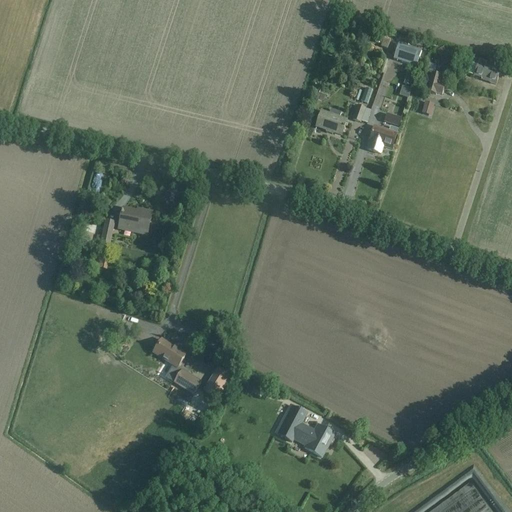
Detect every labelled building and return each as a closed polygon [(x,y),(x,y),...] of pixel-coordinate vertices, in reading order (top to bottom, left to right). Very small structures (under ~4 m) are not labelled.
[(400,45),(395,60),(418,67),(422,52),(400,45)] [(478,66),(474,78),(480,80),(480,81),(481,82),(481,81),(486,83),(495,86),(496,83),(500,73),(485,68),(486,63),(479,61),(477,66),(478,66)] [(436,95),(442,96),(445,87),(439,85),(441,77),(432,74),(426,93),(436,96),(436,95)] [(420,109),(432,112),(434,106),(422,103),(420,109)] [(353,121),(361,123),(365,109),(357,107),(353,121)] [(322,113),(317,128),(327,131),(328,130),(333,132),(333,133),(341,136),(344,130),(345,128),(344,128),(347,122),(339,119),(341,114),(331,110),(329,116),(322,113)] [(387,116),(385,123),(399,128),(402,121),(387,116)] [(370,143),(367,151),(380,155),(383,148),(392,151),(397,136),(399,131),(391,128),(389,133),(374,129),(370,143)] [(100,177),(99,189),(107,190),(109,178),(100,177)] [(122,217),(120,227),(120,230),(132,232),(132,234),(147,238),(152,214),(141,212),(141,214),(123,210),(121,217),(122,217)] [(100,244),(108,246),(113,224),(105,222),(100,244)] [(162,342),(154,355),(173,367),(166,379),(175,384),(182,373),(177,370),(178,370),(180,365),(186,357),(162,342)] [(203,393),(217,401),(234,374),(220,366),(203,393)] [(174,385),(193,397),(201,384),(182,372),(182,373),(175,384),(174,385)] [(185,394),(182,399),(192,404),(195,399),(185,394)] [(307,415),(291,407),(276,435),(292,444),(294,441),(306,447),(304,450),(321,459),(325,453),(322,452),(332,434),(318,427),(319,428),(316,434),(301,426),(307,415)]
